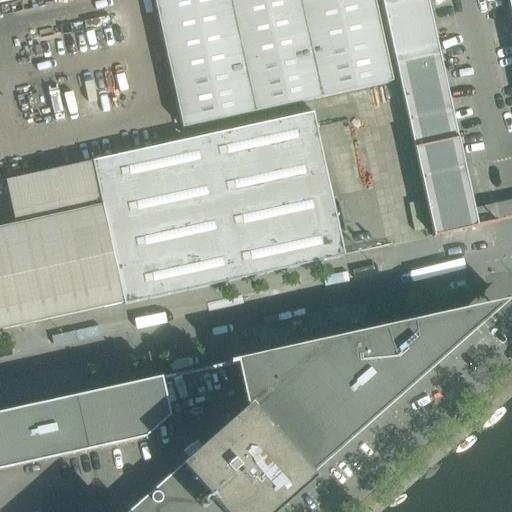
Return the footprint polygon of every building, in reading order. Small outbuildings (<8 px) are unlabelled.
[(152,0),(181,129),(391,83),(382,36),(373,0),(152,0)] [(424,0),(397,0),(381,4),(387,33),(430,23),(424,0)] [(430,23),(387,33),(394,62),(437,53),(430,23)] [(437,53),(394,62),(400,91),(443,82),(437,53)] [(443,82),(400,91),(406,121),(449,111),(443,82)] [(449,111),(406,121),(413,150),(456,141),(449,111)] [(344,257),(312,115),(5,182),(15,225),(0,228),(0,332),(46,323),(46,321),(122,304),(123,306),(344,257)] [(456,141),(413,150),(419,179),(462,170),(456,141)] [(462,170),(419,179),(426,209),(469,199),(462,170)] [(469,199),(426,209),(432,238),(475,229),(469,199)] [(265,511),(283,497),(283,498),(285,497),(284,496),(304,478),(305,479),(307,477),(306,477),(326,459),(327,460),(328,458),(348,440),(348,441),(350,439),(349,439),(369,421),(370,422),(371,420),(371,419),(391,402),(392,402),(393,401),(392,401),(412,383),(413,384),(414,382),(434,364),(435,365),(436,363),(435,363),(456,345),(456,346),(458,344),(457,344),(477,326),(478,327),(479,325),(480,326),(481,322),(473,312),(469,313),(469,312),(467,312),(467,313),(441,319),(441,318),(439,318),(439,319),(413,325),(413,324),(411,325),(411,326),(385,331),(385,330),(383,331),(383,332),(357,337),(356,337),(354,337),(355,338),(328,344),(328,343),(326,343),(326,344),(300,350),(300,349),(298,349),(298,350),(272,356),(272,355),(270,356),(270,357),(244,362),(244,361),(242,362),(242,363),(216,368),(214,368),(214,369),(188,375),(188,374),(186,374),(186,375),(160,381),(160,380),(158,380),(158,381),(132,387),(131,386),(129,387),(130,387),(104,393),(103,392),(101,393),(102,394),(101,394),(75,399),(73,399),(73,400),(47,406),(47,405),(45,405),(45,406),(19,412),(19,411),(17,411),(17,412),(0,416),(0,469),(29,463),(39,511),(265,511)]
